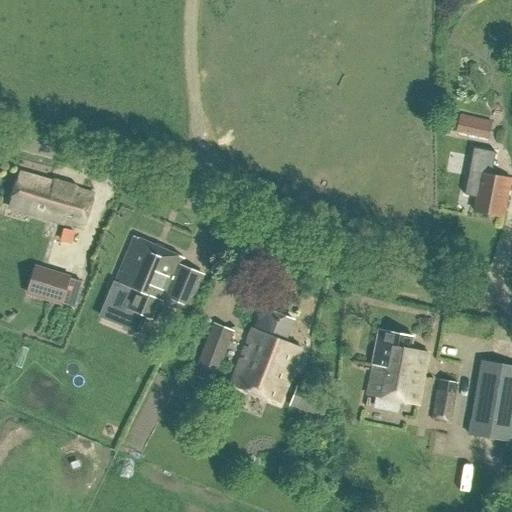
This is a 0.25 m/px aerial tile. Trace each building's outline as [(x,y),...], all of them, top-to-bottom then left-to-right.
[(491,121),(460,115),(456,132),(487,139),(491,121)] [(84,229),(95,193),(20,171),(9,207),(84,229)] [(504,217),(511,177),(484,171),(482,181),(472,179),(469,194),(478,196),(475,211),(504,217)] [(134,235),(115,280),(134,289),(127,306),(155,318),(161,303),(163,298),(166,299),(190,309),(204,276),(192,271),(185,287),(173,282),(174,280),(180,265),(184,256),(134,235)] [(62,304),(70,278),(35,268),(28,294),(62,304)] [(93,293),(85,317),(103,322),(110,299),(93,293)] [(285,340),(293,318),(263,306),(254,328),(253,328),(230,386),(280,405),(302,346),(285,340)] [(212,382),(233,331),(213,323),(193,374),(212,382)] [(379,330),(366,392),(418,403),(429,352),(412,348),(414,338),(379,330)] [(510,442),(511,431),(511,365),(480,360),(467,435),(510,442)] [(450,425),(458,384),(438,380),(430,422),(450,425)] [(325,419),(332,401),(308,392),(301,410),(325,419)]
